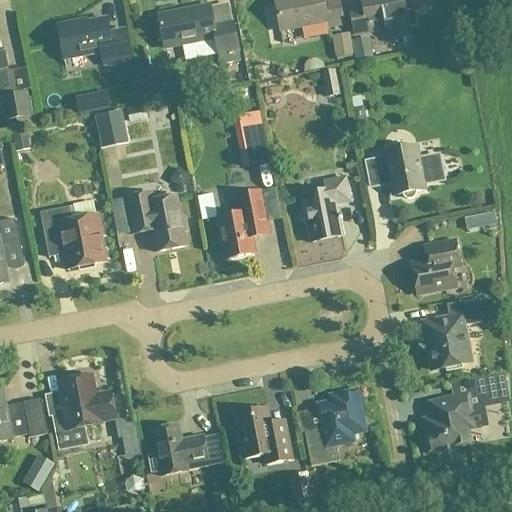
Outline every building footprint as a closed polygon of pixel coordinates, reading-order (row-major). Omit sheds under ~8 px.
[(320,0),(292,0),(273,4),(280,35),(325,26),(326,30),(342,27),(337,4),(322,7),(320,0)] [(362,0),(359,1),(362,13),(348,16),(353,39),(375,35),(374,28),(384,26),(386,40),(407,36),(407,32),(417,30),(411,3),(422,1),(421,0),(362,0)] [(213,31),(209,11),(209,10),(157,20),(164,53),(215,43),(218,58),(237,54),(232,27),(213,31)] [(78,26),(57,30),(63,64),(101,56),(104,70),(130,64),(124,34),(109,37),(106,23),(79,28),(78,26)] [(0,94),(10,92),(3,57),(0,57),(0,94)] [(334,73),(321,76),(326,101),(339,98),(334,73)] [(75,99),(78,119),(110,113),(106,93),(87,97),(75,99)] [(24,96),(0,101),(5,124),(29,119),(24,96)] [(258,113),(236,117),(239,133),(261,129),(258,113)] [(121,116),(94,120),(100,153),(127,148),(121,116)] [(437,185),(441,180),(438,164),(433,161),(417,164),(415,155),(411,152),(387,156),(384,159),(384,163),(369,166),(366,170),(369,187),(373,190),(389,187),(391,196),(395,199),(401,198),(402,201),(405,203),(408,203),(411,202),(413,199),(413,196),(419,195),(422,190),(422,188),(437,185)] [(268,164),(266,156),(244,160),(246,168),(268,164)] [(297,222),(305,227),(309,246),(341,240),(335,208),(348,205),(344,182),(330,185),(331,193),(300,200),(303,214),(297,222)] [(267,238),(259,195),(235,200),(238,217),(216,222),(224,263),(253,257),(250,241),(267,238)] [(123,202),(129,233),(130,239),(151,235),(155,256),(185,250),(182,237),(186,233),(184,224),(179,222),(175,200),(152,204),(151,196),(123,202)] [(200,225),(216,222),(211,197),(195,200),(200,225)] [(68,211),(39,217),(45,247),(46,247),(46,246),(60,244),(66,274),(105,266),(100,240),(101,240),(97,219),(71,224),(68,211)] [(0,286),(6,285),(2,263),(4,262),(7,258),(6,256),(20,253),(14,223),(0,225),(0,286)] [(453,244),(427,249),(422,250),(425,265),(409,268),(415,298),(454,291),(451,273),(459,271),(453,244)] [(447,321),(421,327),(430,374),(469,366),(462,330),(481,326),(476,302),(445,308),(447,321)] [(52,418),(59,452),(86,447),(82,430),(99,426),(98,424),(114,421),(109,397),(93,400),(89,379),(80,381),(78,378),(69,380),(68,383),(58,385),(64,415),(52,418)] [(496,380),(470,385),(473,400),(476,399),(478,410),(493,407),(492,403),(500,402),(496,380)] [(0,443),(11,442),(1,393),(0,393),(0,443)] [(320,431),(302,435),(309,469),(337,464),(334,448),(352,445),(350,437),(363,435),(355,394),(337,397),(338,403),(315,408),(320,431)] [(468,447),(465,432),(478,430),(474,410),(469,411),(466,398),(427,405),(430,421),(421,423),(428,455),(436,453),(439,468),(457,465),(454,450),(468,447)] [(47,437),(40,402),(22,405),(29,441),(47,437)] [(511,411),(510,405),(489,411),(494,429),(511,423),(511,411)] [(266,411),(233,417),(242,462),(263,458),(265,467),(290,462),(283,424),(269,427),(266,411)] [(159,474),(160,479),(186,474),(185,468),(206,464),(201,439),(180,443),(177,428),(151,433),(156,457),(146,459),(150,476),(159,474)] [(307,476),(289,479),(293,503),(311,500),(307,476)]
